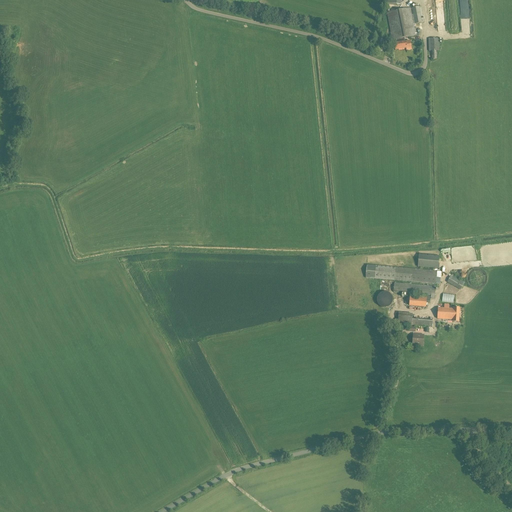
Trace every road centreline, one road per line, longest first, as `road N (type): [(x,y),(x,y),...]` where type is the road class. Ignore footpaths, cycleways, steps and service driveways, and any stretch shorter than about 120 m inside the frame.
road 1 (unclassified): [(162,511),(227,476),(367,435),(511,433)]
road 2 (unclassified): [(424,66),(411,72),(184,0)]
